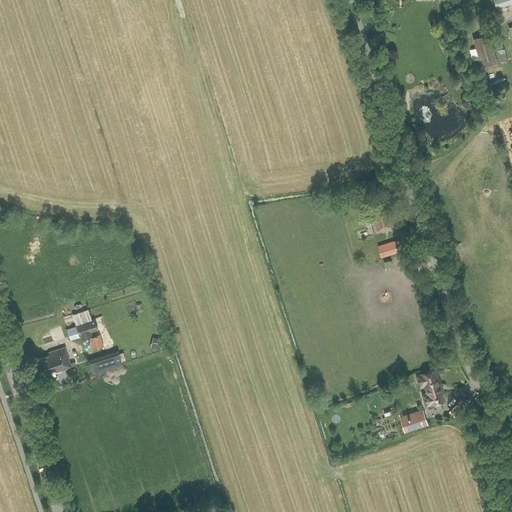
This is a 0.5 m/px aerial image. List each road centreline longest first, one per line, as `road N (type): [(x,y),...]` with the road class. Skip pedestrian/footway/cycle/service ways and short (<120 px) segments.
road 1 (unclassified): [(511,428),(476,383),(351,0)]
road 2 (tertiary): [(58,511),(0,336)]
